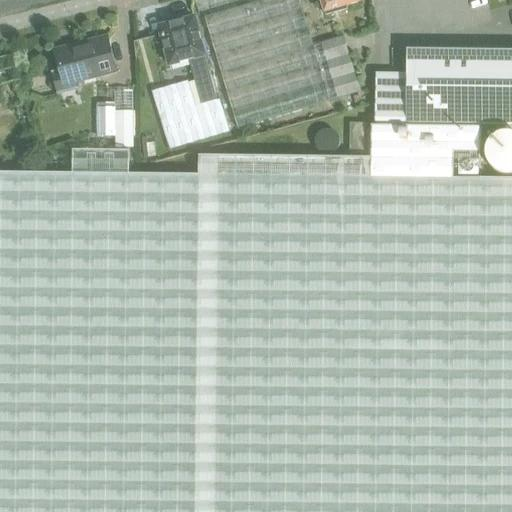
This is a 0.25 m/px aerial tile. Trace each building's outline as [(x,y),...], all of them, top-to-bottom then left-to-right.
[(246,0),(194,0),(198,15),(246,0)] [(360,93),(344,38),(313,46),(298,0),(269,0),(205,19),(238,129),(360,93)] [(346,6),(362,1),(361,0),(321,0),(326,16),(347,9),(346,6)] [(189,61),(195,82),(201,106),(217,101),(195,19),(160,28),(159,28),(170,67),(189,61)] [(75,47),(55,52),(61,73),(53,75),(58,95),(79,90),(77,84),(117,74),(109,42),(90,47),(90,48),(76,51),(75,47)] [(511,54),(408,54),(407,75),(407,127),(480,128),(511,128),(511,54)] [(0,86),(18,82),(12,56),(0,59),(0,86)] [(407,75),(375,74),(374,127),(374,163),(202,161),(202,180),(132,179),(132,156),(74,155),(74,179),(0,177),(0,511),(511,511),(511,180),(481,180),(480,128),(407,127),(407,75)] [(220,101),(217,101),(201,106),(195,82),(189,84),(189,82),(153,92),(170,151),(229,133),(220,101)] [(115,104),(96,105),(97,138),(116,138),(115,113),(115,104)] [(132,147),(131,112),(115,113),(116,138),(116,147),(132,147)] [(350,124),(349,155),(364,155),(364,124),(350,124)]
